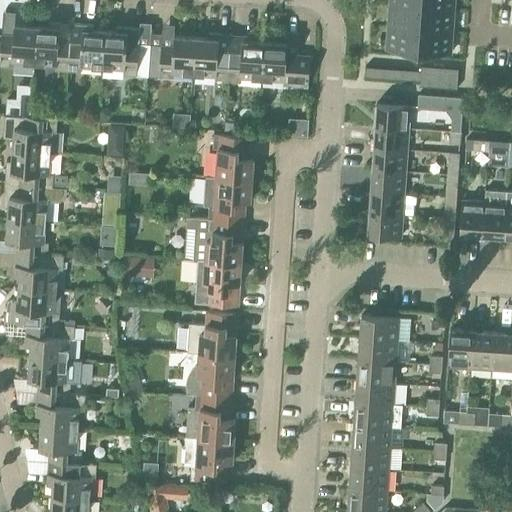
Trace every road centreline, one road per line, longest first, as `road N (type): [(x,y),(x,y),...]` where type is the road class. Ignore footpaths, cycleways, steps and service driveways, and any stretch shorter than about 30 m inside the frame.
road 1 (residential): [(316,271),(335,28),(313,0)]
road 2 (residential): [(302,511),(316,271)]
road 3 (residential): [(511,279),(316,271)]
